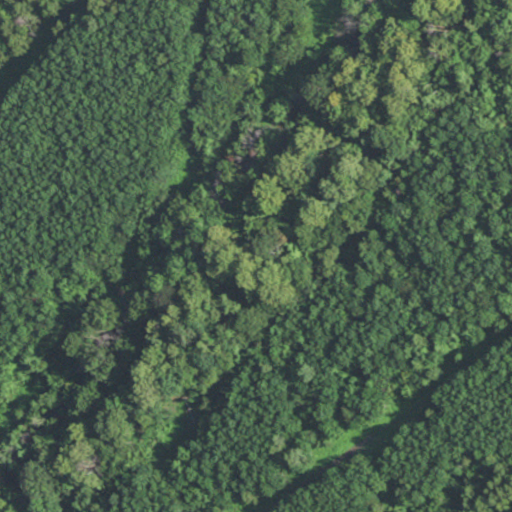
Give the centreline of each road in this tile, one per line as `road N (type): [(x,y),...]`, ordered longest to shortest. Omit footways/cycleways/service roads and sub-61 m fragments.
road 1 (residential): [(511,333),(269,511)]
road 2 (residential): [(0,134),(112,0)]
